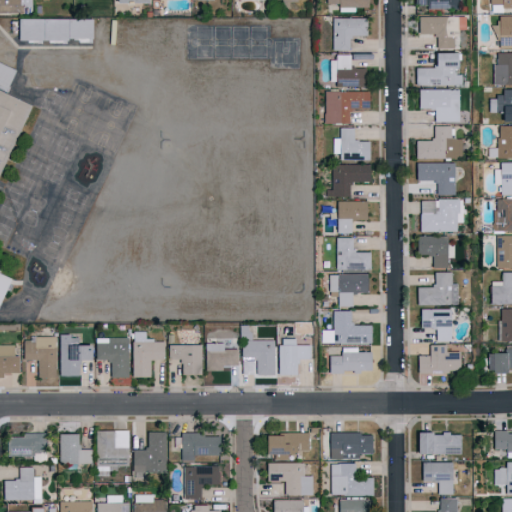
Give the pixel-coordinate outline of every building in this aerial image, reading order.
[(17,12),(18,6),(29,7),(29,0),(0,0),(0,4),(6,5),(6,11),(17,12)] [(511,0),(489,0),(490,12),(502,12),(502,8),(511,7),(511,0)] [(511,15),(497,16),(498,24),(494,24),(495,45),(511,44),(511,15)] [(462,16),(416,16),(416,34),(434,34),(434,48),(453,48),(453,29),(462,29),(462,16)] [(331,50),(349,50),(349,36),(365,35),(365,17),(331,18),(331,50)] [(37,42),(23,42),(23,36),(23,20),(37,20),(73,19),(74,35),(74,41),(37,42)] [(159,47),(133,47),(132,35),(132,29),(158,29),(165,29),(165,34),(166,47),(159,47)] [(511,52),(495,52),(495,64),(492,64),(491,85),(511,85),(511,52)] [(413,86),(459,85),(459,74),(453,74),(453,53),(431,53),(431,67),(412,68),(413,86)] [(365,68),(350,67),(350,54),(332,54),(332,84),(364,85),(365,68)] [(0,62),(21,71),(12,90),(0,85),(0,62)] [(432,121),(456,122),(456,89),(416,89),(416,109),(432,109),(432,121)] [(500,122),(511,122),(511,89),(502,89),(502,97),(488,97),(488,112),(499,112),(500,122)] [(0,91),(11,97),(36,109),(13,158),(0,184),(0,91)] [(368,91),(324,91),(323,123),(348,123),(349,108),(368,108),(368,91)] [(413,158),(460,158),(460,138),(449,138),(449,126),(431,125),(431,141),(414,140),(413,158)] [(511,125),(496,126),(497,147),(487,147),(487,158),(511,157),(511,125)] [(352,128),(338,127),(338,138),(332,138),(331,153),(338,153),(338,159),(367,160),(368,141),(352,140),(352,128)] [(453,163),(415,162),(415,180),(434,180),(434,195),(452,195),(453,163)] [(511,162),(499,163),(499,195),(511,194),(511,162)] [(368,164),(331,164),(331,186),(325,185),(325,196),(349,196),(349,182),(368,182),(368,164)] [(511,230),(511,198),(496,199),(497,217),(501,217),(501,231),(511,230)] [(418,232),(454,231),(453,222),(460,222),(460,199),(418,200),(418,232)] [(365,200),(335,200),(335,233),(350,233),(350,220),(365,220),(365,200)] [(496,267),(511,267),(511,235),(495,235),(496,267)] [(452,258),(452,237),(415,236),(414,255),(431,255),(430,268),(445,268),(446,258),(452,258)] [(352,237),(334,237),(335,270),(369,269),(369,251),(352,252),(352,237)] [(511,271),(501,272),(501,281),(490,281),(490,304),(511,303),(511,271)] [(0,295),(8,276),(0,272),(0,295)] [(450,272),(431,272),(432,287),(415,287),(416,305),(456,304),(455,283),(450,284),(450,272)] [(366,274),(328,273),(328,291),(337,291),(336,306),(351,306),(351,292),(366,292),(366,274)] [(511,308),(499,309),(500,341),(511,340),(511,308)] [(448,342),(449,309),(419,309),(418,328),(434,328),(434,341),(448,342)] [(350,310),(333,310),(332,335),(342,335),(341,342),(369,343),(369,325),(350,325),(350,310)] [(131,377),(149,377),(149,359),(162,359),(162,340),(144,340),(144,331),(131,331),(131,377)] [(88,346),(76,346),(76,335),(57,335),(57,376),(77,375),(77,360),(88,360),(88,346)] [(21,360),(35,360),(35,377),(53,377),(54,336),(32,336),(32,341),(21,340),(21,360)] [(126,377),(127,337),(107,337),(107,343),(94,343),(94,360),(109,360),(109,377),(126,377)] [(278,375),(296,374),(296,359),(309,359),(308,344),(294,345),(294,338),(277,339),(278,375)] [(272,340),(241,340),(241,358),(254,358),(254,375),(273,374),(272,340)] [(221,343),(203,343),(203,366),(236,365),(236,349),(221,349),(221,343)] [(12,345),(0,344),(0,377),(1,377),(1,372),(17,373),(17,355),(12,355),(12,345)] [(167,359),(179,359),(179,374),(199,374),(199,345),(167,344),(167,359)] [(445,351),(445,345),(428,345),(428,355),(416,355),(416,373),(458,373),(458,351),(445,351)] [(327,373),(370,372),(370,351),(357,351),(357,347),(341,347),(341,355),(327,356),(327,373)] [(511,348),(503,349),(503,353),(486,353),(486,373),(505,372),(505,370),(511,369),(511,348)] [(126,429),(94,430),(95,473),(116,472),(116,464),(127,464),(126,429)] [(132,449),(131,470),(164,470),(164,431),(146,430),(145,449),(132,449)] [(414,431),(414,452),(430,452),(430,453),(459,453),(459,432),(430,432),(430,430),(414,431)] [(511,430),(493,430),(492,450),(511,450),(511,430)] [(263,433),(263,452),(307,451),(307,431),(282,432),(282,433),(263,433)] [(33,454),(33,460),(45,460),(45,432),(21,432),(21,436),(6,436),(7,455),(33,454)] [(90,448),(77,448),(77,432),(57,432),(58,462),(66,462),(66,468),(76,468),(75,463),(90,463),(90,448)] [(329,458),(358,458),(358,453),(370,452),(370,432),(329,433),(329,458)] [(217,454),(218,433),(179,433),(179,460),(193,460),(193,454),(217,454)] [(511,460),(505,461),(505,468),(493,468),(493,484),(505,483),(505,493),(511,492),(511,460)] [(265,480),(283,480),(283,494),(311,494),(311,475),(303,475),(303,462),(265,461),(265,480)] [(450,461),(419,461),(420,480),(436,480),(436,493),(451,493),(450,461)] [(372,477),(354,477),(354,463),(330,462),(329,494),(372,495),(372,477)] [(182,498),(200,498),(200,483),(217,483),(216,465),(182,465),(182,498)] [(1,499),(40,498),(40,475),(32,475),(32,466),(17,466),(18,479),(1,479),(1,499)] [(132,511),(164,511),(165,499),(152,499),(152,494),(132,493),(132,511)] [(127,511),(128,502),(121,501),(121,494),(105,494),(105,502),(95,502),(94,511),(127,511)] [(455,511),(455,497),(438,497),(438,511),(419,511),(455,511)] [(511,511),(511,497),(500,497),(500,511),(511,511)] [(304,511),(305,499),(271,498),(270,511),(304,511)] [(367,511),(368,499),(337,498),(336,511),(367,511)] [(57,511),(90,511),(91,500),(57,500),(57,511)]
